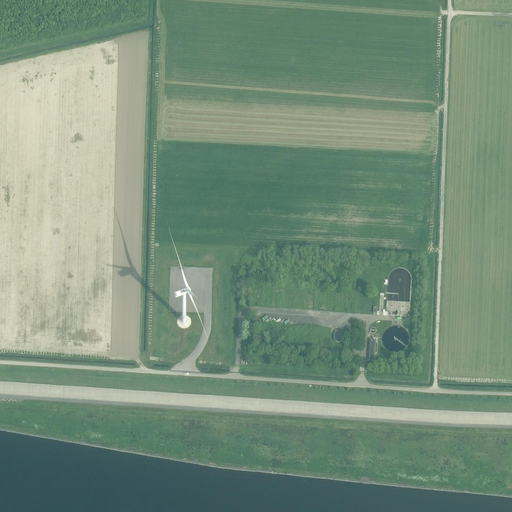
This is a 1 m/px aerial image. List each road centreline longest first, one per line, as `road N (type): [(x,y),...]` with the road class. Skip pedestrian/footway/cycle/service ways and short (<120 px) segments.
road 1 (unclassified): [(0,395),(511,426)]
road 2 (unclassified): [(435,390),(0,362)]
road 3 (unclassified): [(435,390),(449,0)]
road 4 (track): [(148,0),(148,21),(0,54)]
